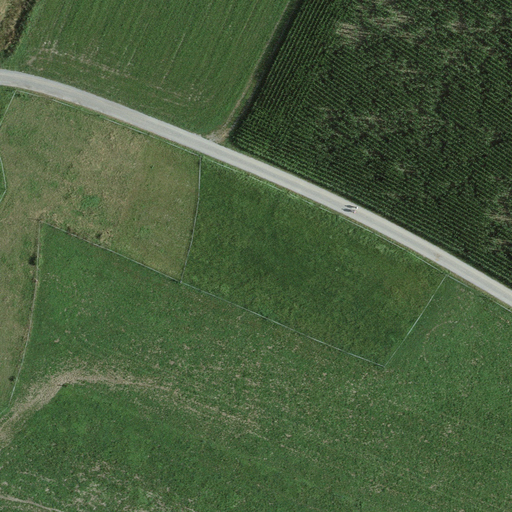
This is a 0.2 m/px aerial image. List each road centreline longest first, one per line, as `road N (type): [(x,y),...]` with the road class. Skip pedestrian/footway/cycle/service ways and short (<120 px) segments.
road 1 (track): [(0,79),(172,134),(352,211),(511,302)]
road 2 (track): [(294,0),(215,152)]
